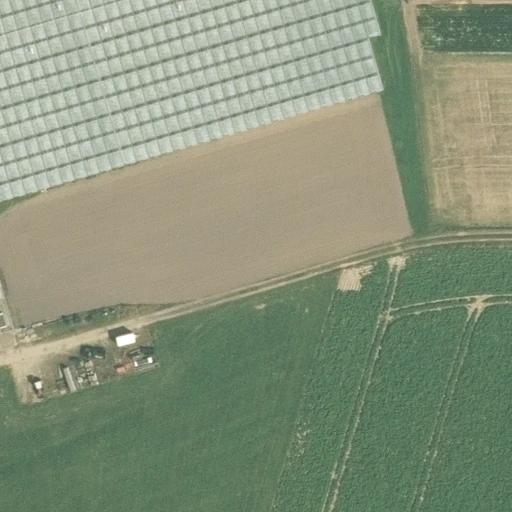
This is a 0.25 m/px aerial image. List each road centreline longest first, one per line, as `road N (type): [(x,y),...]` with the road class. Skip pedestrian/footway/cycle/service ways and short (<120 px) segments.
road 1 (track): [(511,238),(422,238),(179,310)]
road 2 (track): [(0,361),(179,310)]
